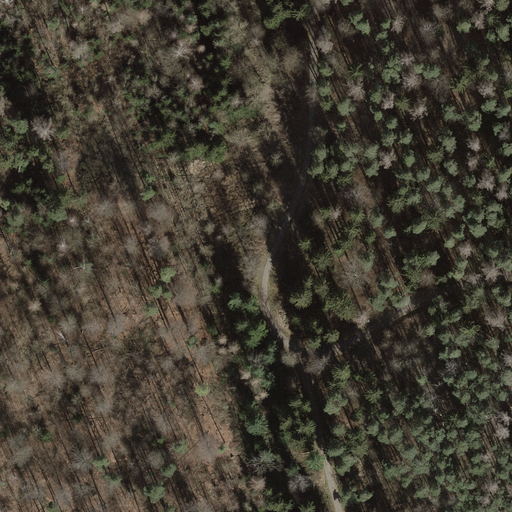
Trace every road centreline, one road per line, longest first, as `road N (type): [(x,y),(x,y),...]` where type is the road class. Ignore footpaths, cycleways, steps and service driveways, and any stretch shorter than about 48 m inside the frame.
road 1 (track): [(302,365),(264,300),(273,252),(307,168),(315,46)]
road 2 (track): [(511,279),(448,292),(302,365)]
road 3 (track): [(342,511),(302,365)]
